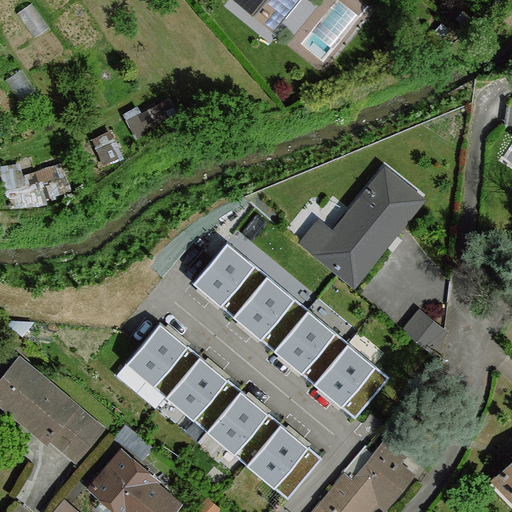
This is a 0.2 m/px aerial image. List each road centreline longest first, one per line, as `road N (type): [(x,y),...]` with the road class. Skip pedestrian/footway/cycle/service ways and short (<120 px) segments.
road 1 (residential): [(467,345),(458,313),(477,136),(488,102),(511,83)]
road 2 (residential): [(413,511),(468,422),(476,366),(467,345)]
